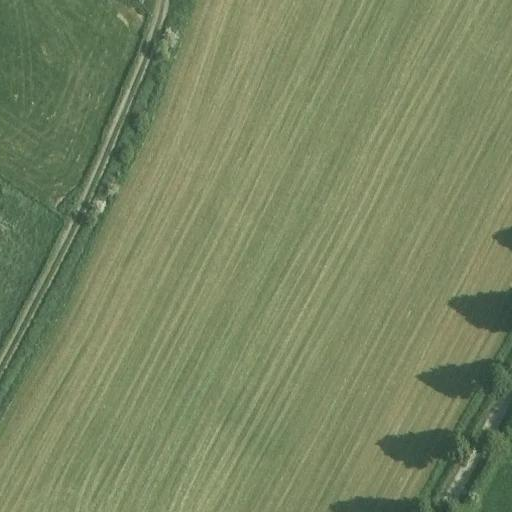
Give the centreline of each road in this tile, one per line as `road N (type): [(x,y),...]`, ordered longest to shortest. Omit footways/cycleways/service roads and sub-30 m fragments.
road 1 (track): [(0,374),(87,211),(171,1)]
road 2 (unclassified): [(447,511),(511,389)]
